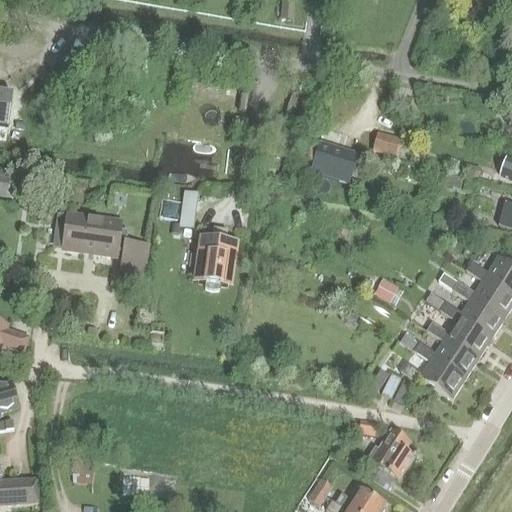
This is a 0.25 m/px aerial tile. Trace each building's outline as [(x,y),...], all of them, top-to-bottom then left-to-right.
[(280,22),(293,23),(294,3),(283,1),(280,22)] [(0,95),(0,126),(7,127),(12,97),(0,95)] [(206,104),(203,129),(224,132),(227,107),(206,104)] [(290,132),(275,129),(270,156),(285,159),(286,152),(294,154),(297,139),(289,138),(290,132)] [(401,146),(376,139),(372,155),(397,161),(401,146)] [(315,145),(306,171),(344,184),(353,158),(315,145)] [(511,159),(501,154),(493,173),(511,181),(511,159)] [(387,160),(373,156),(369,171),(383,175),(387,160)] [(285,186),(291,163),(285,161),(281,177),(278,176),(276,184),(285,186)] [(463,177),(478,181),(480,171),(465,167),(463,177)] [(29,199),(31,176),(20,174),(17,198),(29,199)] [(438,174),(435,186),(460,192),(463,180),(438,174)] [(0,195),(12,198),(15,177),(0,175),(0,195)] [(170,230),(198,234),(204,197),(176,193),(170,230)] [(511,233),(511,207),(503,205),(497,230),(511,233)] [(59,219),(55,248),(67,250),(67,252),(114,259),(122,260),(119,280),(143,284),(148,248),(126,245),(127,233),(118,232),(119,225),(71,219),(71,221),(59,219)] [(209,292),(214,293),(218,293),(219,288),(227,289),(229,275),(231,275),(233,262),(231,261),(233,247),(225,246),(227,233),(213,231),(211,244),(203,243),(201,257),(199,257),(197,271),(199,271),(197,285),(205,286),(205,291),(209,292)] [(484,281),(511,298),(511,269),(497,260),(487,276),(470,265),(465,274),(481,284),(484,281)] [(443,276),(437,284),(452,294),(457,285),(443,276)] [(457,285),(452,294),(468,305),(471,301),(504,322),(511,308),(511,298),(484,281),(481,284),(474,296),(457,285)] [(384,282),(376,298),(389,305),(398,290),(384,282)] [(430,296),(424,304),(439,313),(444,305),(430,296)] [(444,305),(439,313),(438,314),(455,325),(458,321),(490,342),(504,322),(471,301),(468,305),(461,316),(444,305)] [(458,321),(455,325),(448,336),(431,326),(425,334),(442,345),(445,341),(477,362),(490,342),(458,321)] [(0,348),(23,356),(28,340),(6,333),(7,328),(0,325),(0,348)] [(404,337),(399,345),(413,354),(418,346),(404,337)] [(418,346),(413,354),(412,355),(429,365),(432,361),(464,382),(477,362),(445,341),(442,345),(435,357),(418,346)] [(432,361),(429,365),(422,377),(398,362),(393,370),(416,386),(419,382),(451,403),(464,382),(432,361)] [(380,372),(369,390),(377,395),(388,378),(380,372)] [(400,382),(390,377),(381,396),(390,401),(400,382)] [(402,407),(412,387),(403,383),(393,403),(402,407)] [(0,416),(19,411),(10,384),(0,386),(0,416)] [(0,434),(13,433),(12,423),(0,424),(0,434)] [(359,424),(357,435),(378,438),(380,427),(359,424)] [(377,453),(375,451),(364,467),(377,476),(379,473),(398,485),(413,461),(405,455),(412,445),(391,432),(377,453)] [(0,509),(38,508),(36,483),(0,485),(0,509)] [(314,493),(324,500),(331,490),(320,483),(314,493)] [(314,493),(308,503),(318,510),(324,500),(314,493)] [(334,506),(344,511),(380,511),(382,509),(361,495),(355,505),(341,496),(334,506)]
